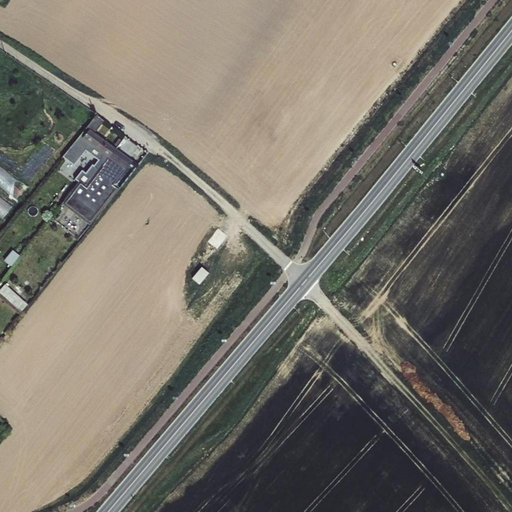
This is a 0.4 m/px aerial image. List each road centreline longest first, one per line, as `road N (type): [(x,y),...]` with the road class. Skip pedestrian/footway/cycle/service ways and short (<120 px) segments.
road 1 (secondary): [(511,30),(108,511)]
road 2 (track): [(511,511),(304,281),(167,157)]
road 3 (unclassified): [(167,157),(0,44)]
